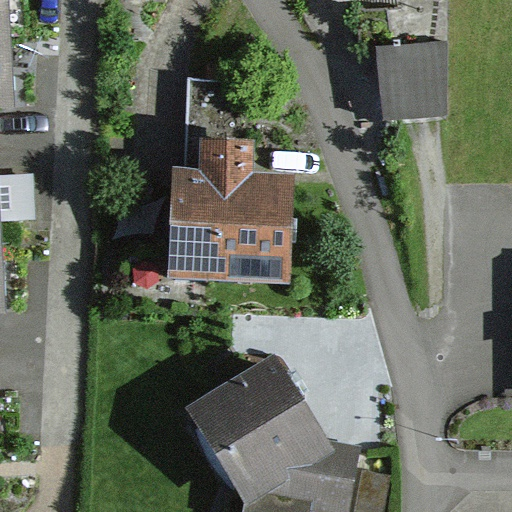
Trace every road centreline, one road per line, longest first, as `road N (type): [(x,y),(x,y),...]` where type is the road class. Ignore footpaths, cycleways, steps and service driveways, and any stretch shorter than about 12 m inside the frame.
road 1 (residential): [(418,511),(414,414),(387,290),(330,112),(265,0)]
road 2 (residential): [(63,511),(87,0)]
